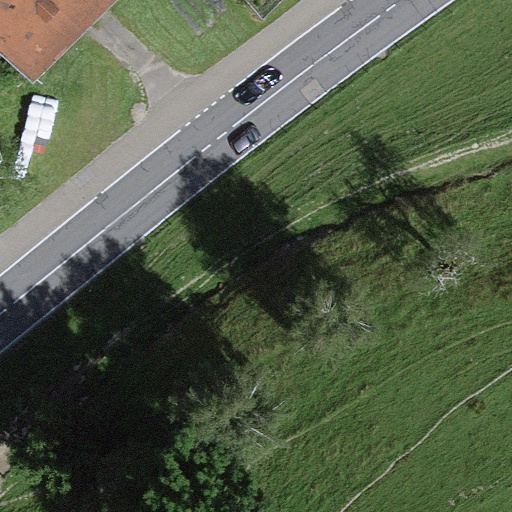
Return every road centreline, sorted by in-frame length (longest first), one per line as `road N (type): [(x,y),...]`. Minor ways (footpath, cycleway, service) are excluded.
road 1 (primary): [(0,317),(418,0)]
road 2 (track): [(115,380),(287,249),(374,203),(511,154)]
